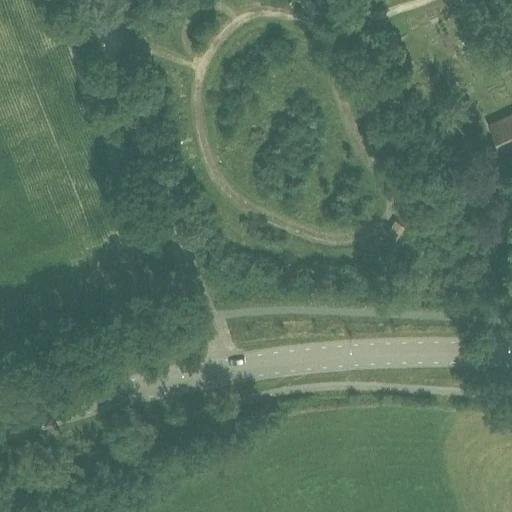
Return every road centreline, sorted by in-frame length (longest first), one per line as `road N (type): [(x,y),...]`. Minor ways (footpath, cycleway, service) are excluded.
road 1 (tertiary): [(0,433),(187,380),(305,358),(511,353)]
road 2 (track): [(232,370),(118,82),(123,3)]
